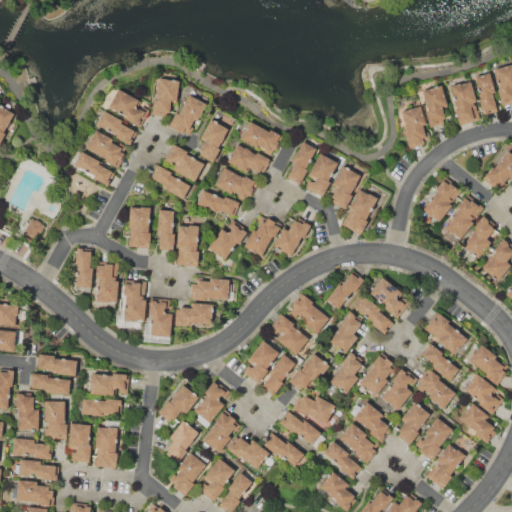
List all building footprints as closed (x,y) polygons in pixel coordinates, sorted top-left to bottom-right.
[(494,69),(511,64),(511,102),(502,105),(498,89),(500,88),(494,69)] [(475,77),(490,72),(498,97),(494,98),(497,110),(484,114),(479,99),(481,98),(475,77)] [(159,78),(179,80),(178,93),(177,101),(171,100),(170,116),(152,115),(154,99),(157,99),(157,87),(159,87),(159,78)] [(451,85),(460,82),(461,84),(471,81),(477,102),(475,103),(478,112),(475,113),(477,120),(460,125),(456,110),(458,110),(451,85)] [(422,91),(441,85),(448,107),(443,108),(446,118),(443,119),(444,123),(430,127),(425,112),(428,111),(422,91)] [(109,107),(119,88),(152,107),(140,127),(124,118),(125,116),(109,107)] [(189,94),(207,105),(190,134),(184,131),(183,133),(169,125),(176,112),(178,113),(189,94)] [(0,104),(15,113),(11,121),(17,125),(10,137),(6,135),(0,145),(0,104)] [(401,112),(421,106),(426,125),(423,126),(425,132),(428,131),(430,139),(423,141),(424,143),(409,147),(405,133),(407,132),(401,112)] [(98,124),(105,112),(137,131),(129,145),(116,137),(116,136),(106,130),(107,129),(98,124)] [(211,119),(229,129),(218,147),(221,149),(212,164),(203,159),(204,157),(200,155),(202,153),(199,151),(206,140),(201,137),(211,119)] [(249,121),(269,131),(270,129),(284,136),(275,153),(272,151),(270,155),(240,139),(249,121)] [(87,147),(97,129),(113,139),(111,142),(113,143),(114,141),(119,144),(120,143),(126,147),(124,150),(127,151),(117,168),(104,160),(105,158),(87,147)] [(316,149),(306,168),(308,169),(300,185),(287,178),(297,160),(294,159),(303,142),(316,149)] [(238,143),(252,150),(251,151),(256,154),(258,151),(271,158),(264,172),(260,170),(259,172),(249,167),(246,172),(228,163),(238,143)] [(175,144),(188,152),(187,153),(205,163),(194,182),(173,169),(176,163),(173,161),(172,164),(166,160),(175,144)] [(75,164),(83,150),(101,160),(99,164),(103,166),(104,164),(116,171),(107,186),(93,178),(94,175),(75,164)] [(508,151),(511,154),(511,178),(509,175),(504,182),(507,184),(500,192),(483,178),(493,166),(495,168),(508,151)] [(338,163),(328,180),(331,182),(323,196),(320,194),(319,196),(305,188),(311,177),(308,176),(320,154),(338,163)] [(158,164),(172,172),(170,175),(178,179),(179,176),(191,184),(183,199),(162,187),(164,184),(152,178),(156,171),(155,170),(158,164)] [(343,166),(360,175),(350,194),(353,195),(345,210),(332,203),(334,198),(328,195),(343,166)] [(224,167),(243,177),(245,174),(259,182),(250,200),(233,191),(231,194),(215,185),(224,167)] [(423,209),(438,190),(436,188),(443,180),(449,184),(450,182),(461,191),(450,204),(452,205),(438,222),(423,209)] [(360,188),(377,197),(365,220),(368,221),(360,234),(341,224),(360,188)] [(203,189),(223,197),(224,195),(239,201),(234,215),(219,210),(218,212),(197,204),(203,189)] [(444,227),(460,208),(458,206),(465,197),(470,202),(473,198),(483,207),(472,221),(474,222),(459,239),(444,227)] [(129,245),(130,228),(128,227),(130,206),(150,207),(148,232),(151,232),(150,247),(129,245)] [(159,209),(177,211),(174,250),(159,248),(160,231),(157,231),(159,209)] [(463,245),(476,229),(474,227),(484,215),(495,224),(493,226),(495,228),(488,237),(493,240),(478,258),(463,245)] [(33,243),(44,225),(29,216),(19,234),(33,243)] [(262,220),(265,222),(268,216),(283,224),(275,237),(272,236),(262,256),(243,246),(253,228),(257,230),(262,220)] [(295,219),(297,220),(299,218),(311,224),(304,238),(301,237),(291,255),(273,245),(283,227),(289,230),(295,219)] [(225,259),(208,248),(222,226),(229,231),(235,221),(249,230),(240,244),(236,242),(225,259)] [(178,226),(189,227),(189,225),(194,225),(194,224),(200,224),(200,228),(202,228),(199,265),(177,264),(179,246),(177,246),(178,226)] [(483,268),(497,251),(494,249),(504,238),(511,245),(511,254),(508,260),(511,263),(498,280),(483,268)] [(77,286),(78,264),(76,264),(76,247),(91,248),(90,267),(93,267),(92,287),(77,286)] [(97,265),(105,265),(105,263),(112,264),(112,262),(118,263),(116,281),(119,281),(118,302),(97,301),(99,276),(97,276),(97,265)] [(327,299),(339,283),(342,285),(354,270),(365,280),(355,293),(352,290),(338,308),(327,299)] [(371,292),(384,276),(404,293),(400,297),(408,304),(397,318),(384,307),(386,305),(371,292)] [(198,280),(210,281),(210,278),(231,279),(229,300),(206,298),(206,300),(191,299),(192,284),(198,284),(198,280)] [(125,283),(132,284),(132,282),(139,283),(140,281),(145,281),(143,302),(147,302),(145,322),(125,320),(127,295),(124,295),(125,283)] [(290,313),(294,307),(292,305),(302,292),(314,301),(312,304),(328,317),(316,333),(290,313)] [(356,307),(366,295),(384,309),(382,312),(394,321),(383,334),(361,317),(364,314),(356,307)] [(150,297),(170,299),(169,313),(173,313),(171,336),(151,334),(152,315),(149,315),(150,297)] [(179,307),(190,308),(191,302),(212,303),(210,326),(175,324),(176,315),(179,316),(179,307)] [(0,303),(19,305),(17,325),(0,323),(0,303)] [(329,340),(343,324),(341,322),(350,310),(362,319),(360,321),(362,323),(355,332),(359,335),(345,353),(329,340)] [(269,328),(282,313),(310,336),(295,355),(277,341),(283,333),(279,330),(276,333),(269,328)] [(441,314),(450,321),(448,323),(467,339),(455,354),(424,329),(430,322),(431,323),(435,318),(436,320),(441,314)] [(0,329),(16,331),(14,351),(0,349),(0,329)] [(244,371),(251,363),(247,360),(263,340),(279,353),(267,368),(269,370),(258,383),(244,371)] [(430,342),(443,352),(441,354),(459,369),(450,380),(422,357),(427,351),(425,349),(430,342)] [(468,362),(482,344),(509,366),(505,371),(507,373),(497,385),(485,375),(487,373),(478,367),(477,369),(468,362)] [(330,380),(343,364),(341,362),(351,349),(362,359),(360,362),(362,364),(355,373),(360,376),(346,393),(330,380)] [(360,382),(374,365),(371,363),(382,351),(394,361),(392,363),(395,366),(386,378),(389,380),(376,396),(360,382)] [(262,386),(274,372),(271,370),(285,353),(296,362),(282,380),(284,382),(274,395),(262,386)] [(288,379),(298,368),(300,370),(314,353),(329,366),(309,389),(304,385),(300,390),(288,379)] [(39,354),(55,356),(55,358),(77,360),(76,376),(52,373),(52,370),(37,368),(39,354)] [(382,397),(394,383),(391,381),(403,366),(418,378),(411,387),(414,390),(398,410),(382,397)] [(0,369),(14,370),(13,386),(10,386),(8,408),(0,407),(0,369)] [(432,369),(440,376),(438,378),(455,392),(443,408),(416,387),(420,382),(418,381),(425,373),(427,375),(432,369)] [(464,388),(477,371),(492,383),(491,384),(497,389),(495,391),(504,399),(492,414),(473,399),(474,397),(464,388)] [(32,372),(49,374),(49,377),(70,380),(69,395),(44,392),(44,389),(31,387),(32,372)] [(92,373),(112,375),(113,372),(130,374),(128,393),(118,392),(117,397),(90,394),(92,373)] [(194,409),(206,394),(204,393),(215,379),(230,390),(223,400),(226,402),(210,422),(194,409)] [(159,411),(168,400),(169,401),(183,384),(199,397),(186,413),(182,410),(172,422),(159,411)] [(17,393),(23,393),(23,394),(25,394),(25,396),(31,396),(31,397),(34,397),(34,409),(39,409),(39,429),(19,429),(19,408),(16,408),(17,393)] [(293,408),(300,393),(315,400),(318,394),(322,396),(321,398),(335,405),(326,423),(307,413),(306,415),(293,408)] [(84,399),(106,401),(106,399),(122,400),(120,414),(107,413),(107,416),(82,414),(84,399)] [(367,400),(383,413),(379,418),(389,426),(387,428),(391,431),(381,442),(369,432),(371,430),(349,412),(356,403),(362,407),(367,400)] [(45,401),(65,401),(65,422),(68,422),(67,439),(52,438),(52,436),(44,436),(45,427),(48,427),(48,420),(45,420),(45,401)] [(414,401),(430,414),(417,431),(420,433),(410,445),(398,435),(400,432),(398,431),(406,421),(401,417),(414,401)] [(459,418),(472,401),(490,415),(486,420),(498,429),(486,443),(474,433),(475,431),(459,418)] [(204,439),(217,423),(215,421),(225,409),(237,418),(235,421),(241,426),(236,432),(233,430),(229,435),(232,437),(220,452),(204,439)] [(289,410),(304,422),(307,418),(323,431),(320,434),(326,439),(317,449),(294,431),(292,433),(279,422),(289,410)] [(438,416),(453,429),(440,446),(442,448),(432,461),(419,451),(421,449),(415,444),(420,438),(422,440),(427,434),(425,432),(438,416)] [(165,452),(174,441),(169,437),(183,420),(199,432),(186,449),(188,451),(179,463),(165,452)] [(71,423),(77,424),(77,421),(81,422),(81,424),(85,424),(85,423),(91,424),(88,445),(91,445),(89,462),(71,460),(72,449),(68,448),(71,423)] [(353,422),(367,434),(365,437),(371,441),(372,439),(380,445),(366,463),(355,454),(357,452),(340,438),(353,422)] [(98,427),(107,428),(108,426),(118,427),(115,452),(118,452),(116,468),(95,465),(97,448),(95,448),(98,427)] [(273,432),(286,443),(288,440),(305,454),(295,466),(277,452),(275,454),(263,444),(273,432)] [(237,435),(240,436),(241,435),(248,441),(247,443),(249,444),(253,440),(270,453),(257,469),(240,455),(239,458),(227,448),(237,435)] [(15,437),(35,440),(35,443),(52,445),(50,459),(35,457),(35,455),(13,452),(15,437)] [(334,439),(350,452),(349,454),(363,466),(353,479),(339,468),(341,467),(323,453),(334,439)] [(449,443),(465,456),(451,474),(453,476),(443,488),(425,473),(449,443)] [(169,479),(174,473),(176,475),(181,470),(178,468),(191,451),(206,464),(192,482),(195,484),(185,496),(172,486),(175,483),(169,479)] [(19,458),(41,461),(41,464),(59,466),(57,481),(40,479),(40,476),(15,473),(16,464),(18,464),(19,458)] [(199,489),(207,480),(204,477),(219,458),(235,470),(222,486),(225,488),(214,501),(199,489)] [(333,470),(349,483),(346,487),(355,495),(353,497),(357,500),(347,511),(335,502),(336,501),(319,487),(333,470)] [(228,511),(219,504),(231,490),(228,488),(241,472),(252,481),(238,499),(241,501),(232,511),(228,511)] [(18,479),(39,482),(38,485),(50,486),(49,489),(55,490),(53,506),(36,504),(37,502),(11,499),(13,483),(18,483),(18,479)] [(359,511),(371,498),(373,500),(382,488),(394,497),(383,511),(381,510),(379,511),(359,511)] [(385,511),(395,500),(400,503),(407,494),(409,496),(411,493),(423,503),(415,511),(385,511)] [(74,511),(75,509),(71,508),(72,502),(91,504),(90,511),(74,511)] [(165,511),(152,502),(144,511),(165,511)]
